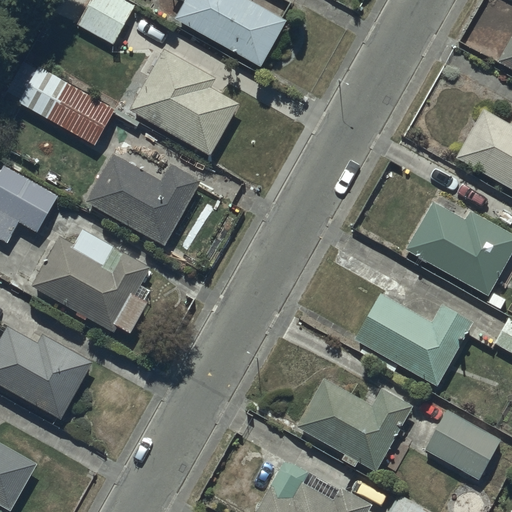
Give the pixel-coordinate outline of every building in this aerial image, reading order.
[(134,3),(128,0),(89,0),(78,22),(114,41),(134,3)] [(184,0),(176,16),(261,62),(286,16),(257,0),(184,0)] [(511,37),(500,59),(511,66),(511,37)] [(215,75),(163,46),(129,107),(209,152),(238,100),(210,84),(215,75)] [(101,98),(38,63),(18,99),(95,142),(114,107),(109,104),(112,97),(104,93),(101,98)] [(511,121),(511,122),(485,107),(458,157),(511,185),(511,121)] [(160,178),(113,151),(86,198),(164,242),(201,177),(170,159),(160,178)] [(57,193),(3,163),(0,168),(0,236),(7,240),(19,218),(37,228),(57,193)] [(511,246),(511,231),(472,209),(470,211),(440,194),(436,202),(431,199),(405,246),(487,291),(511,246)] [(149,264),(82,227),(74,241),(60,233),(33,283),(78,308),(76,312),(86,318),(89,313),(114,327),(118,321),(130,328),(147,298),(144,296),(149,286),(139,281),(149,264)] [(471,319),(441,302),(431,319),(378,289),(353,333),(435,381),(471,319)] [(511,316),(510,315),(495,340),(511,350),(511,316)] [(37,339),(8,323),(0,336),(0,379),(60,414),(92,358),(42,330),(37,339)] [(372,402),(323,375),(296,423),(346,451),(342,457),(355,464),(359,459),(376,469),(379,464),(394,472),(411,440),(395,431),(412,402),(382,385),(372,402)] [(501,437),(447,408),(425,449),(479,477),(501,437)] [(0,500),(11,506),(36,460),(0,439),(0,500)] [(337,486),(286,458),(284,457),(253,511),(364,511),(371,500),(339,482),(337,486)] [(435,511),(400,492),(389,511),(435,511)]
